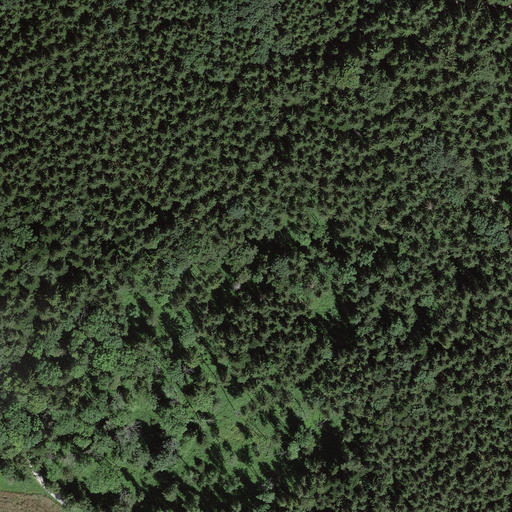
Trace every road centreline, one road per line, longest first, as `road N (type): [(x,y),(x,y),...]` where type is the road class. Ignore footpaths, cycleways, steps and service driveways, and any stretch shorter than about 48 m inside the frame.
road 1 (track): [(511,225),(445,179),(167,54),(110,0)]
road 2 (track): [(0,388),(36,475),(79,511)]
